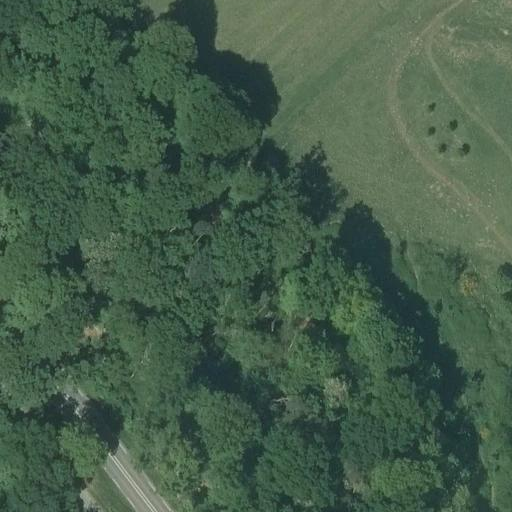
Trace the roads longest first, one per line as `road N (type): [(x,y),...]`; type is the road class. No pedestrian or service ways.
road 1 (primary): [(155,511),(0,314)]
road 2 (unclassified): [(89,511),(0,396)]
